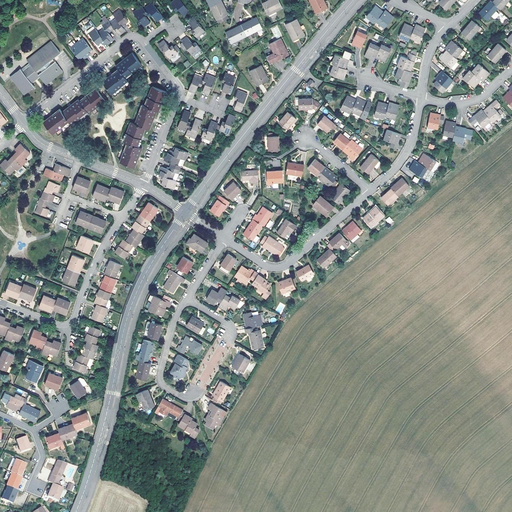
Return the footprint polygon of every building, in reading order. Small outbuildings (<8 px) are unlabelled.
[(181,0),(173,0),(170,3),(175,10),(179,8),(179,9),(184,15),(190,11),(181,0)] [(268,0),(267,1),(262,3),(268,14),(282,7),(278,0),(268,0)] [(323,0),(309,0),(316,12),(327,7),(323,0)] [(442,0),(439,3),(446,9),(454,0),(442,0)] [(492,2),(490,0),(484,7),(485,8),(480,14),(486,20),(491,15),(494,18),(499,14),(495,10),(498,7),(492,2)] [(493,0),(492,2),(498,7),(500,9),(508,0),(493,0)] [(228,14),(222,1),(211,6),(217,19),(218,18),(220,22),(228,18),(227,14),(228,14)] [(152,2),(144,8),(147,12),(149,16),(152,13),(153,15),(157,21),(163,16),(152,2)] [(144,8),(142,5),(133,12),(145,26),(151,22),(145,15),(145,16),(144,14),(147,12),(144,8)] [(374,23),(376,21),(384,12),(381,9),(379,11),(374,6),(366,16),(374,23)] [(120,9),(113,14),(116,18),(121,25),(124,28),(126,26),(125,24),(129,21),(120,9)] [(384,12),(376,21),(383,28),(392,18),(387,14),(386,14),(388,12),(385,10),(384,12)] [(505,25),(509,20),(500,13),(496,18),(505,25)] [(205,31),(194,16),(188,21),(193,28),(194,27),(194,28),(192,31),(197,37),(205,31)] [(252,19),(241,25),(247,36),(262,28),(256,17),(252,19)] [(119,35),(125,30),(124,28),(121,25),(116,18),(111,23),(109,20),(106,23),(111,30),(114,28),(119,35)] [(296,19),(285,24),(293,40),(304,35),(296,19)] [(469,39),(480,27),(473,21),(468,27),(467,25),(461,32),(469,39)] [(109,32),(111,30),(106,23),(103,25),(104,28),(99,32),(106,42),(107,44),(114,39),(109,32)] [(414,27),(410,37),(419,41),(425,30),(419,27),(418,27),(419,25),(416,24),(414,27)] [(241,25),(225,32),(231,43),(247,36),(241,25)] [(408,41),(410,37),(414,27),(411,26),(410,28),(409,27),(404,25),(398,37),(408,41)] [(106,42),(99,32),(95,28),(89,33),(98,44),(102,42),(103,44),(106,42)] [(357,46),(361,48),(367,34),(357,30),(352,42),(358,45),(357,46)] [(201,49),(196,42),(193,44),(192,43),(193,43),(188,36),(185,39),(182,41),(182,42),(180,44),(185,50),(187,48),(189,50),(193,55),(201,49)] [(83,38),(77,42),(87,56),(90,54),(88,51),(91,48),(83,38)] [(281,38),(270,43),(277,60),(289,54),(281,38)] [(158,44),(170,59),(178,52),(177,51),(174,47),(172,45),(170,48),(169,47),(168,46),(169,46),(164,40),(158,44)] [(28,62),(31,65),(23,71),(20,68),(10,76),(24,94),(34,86),(31,81),(39,75),(46,84),(63,71),(55,62),(52,59),(60,53),(51,41),(27,59),(28,62)] [(444,48),(446,50),(455,58),(462,50),(453,41),(449,45),(448,46),(447,45),(444,48)] [(87,56),(77,42),(71,47),(80,59),(83,56),(85,58),(87,56)] [(375,57),(380,47),(370,42),(365,54),(370,57),(371,57),(371,59),(374,60),(375,57)] [(494,62),(506,50),(498,43),(492,50),(493,51),(488,57),(494,62)] [(381,44),(380,47),(375,57),(378,59),(379,57),(385,60),(391,48),(381,44)] [(455,58),(446,50),(444,53),(443,54),(442,53),(441,53),(439,56),(439,57),(439,58),(441,59),(450,67),(457,59),(455,58)] [(128,81),(126,77),(142,65),(132,52),(123,59),(116,65),(119,69),(113,74),(112,73),(111,75),(103,81),(112,93),(128,81)] [(333,64),(345,69),(347,65),(345,64),(345,63),(348,58),(335,53),(331,63),(333,64)] [(397,66),(399,67),(410,71),(412,68),(410,67),(410,66),(413,60),(414,61),(416,56),(409,53),(408,56),(409,57),(408,59),(401,56),(397,66)] [(31,65),(28,62),(20,68),(23,71),(31,65)] [(478,63),(471,71),(480,79),(482,81),(485,78),(484,77),(488,71),(478,63)] [(347,69),(345,69),(333,64),(329,74),(341,79),(343,73),(344,72),(346,73),(347,69)] [(261,65),(250,70),(257,85),(268,79),(261,65)] [(410,71),(399,67),(395,76),(399,78),(398,83),(400,84),(399,86),(406,88),(408,82),(407,81),(409,76),(409,75),(411,76),(412,72),(410,71)] [(462,77),(472,86),(477,81),(478,82),(480,79),(471,71),(469,69),(462,77)] [(453,80),(442,70),(439,73),(440,74),(436,80),(434,83),(434,85),(442,92),(446,88),(453,80)] [(235,76),(225,72),(222,81),(226,82),(225,84),(224,83),(221,91),(224,91),(228,93),(235,76)] [(198,84),(201,85),(203,82),(204,77),(195,74),(188,90),(195,93),(198,86),(197,86),(198,84)] [(215,77),(206,74),(204,77),(203,82),(206,83),(205,85),(205,84),(202,92),(209,94),(215,77)] [(134,123),(145,127),(149,129),(153,119),(157,110),(159,111),(163,101),(167,91),(152,86),(148,97),(149,98),(146,105),(143,104),(140,112),(139,112),(134,123)] [(105,101),(95,88),(87,95),(86,95),(87,96),(80,102),(78,99),(70,105),(62,111),(60,109),(52,114),(43,121),(53,133),(63,126),(62,125),(69,120),(72,124),(88,112),(89,113),(105,101)] [(508,93),(503,98),(511,106),(511,91),(510,89),(507,92),(508,93)] [(247,94),(238,90),(234,98),(238,99),(238,101),(237,101),(234,108),(241,111),(247,94)] [(315,111),(320,104),(314,99),(312,99),(312,98),(298,98),(298,97),(295,97),(295,103),(299,103),(299,109),(302,109),(312,108),(315,111)] [(350,113),(351,111),(356,99),(353,98),(352,100),(351,99),(346,97),(340,108),(350,113)] [(360,99),(357,98),(356,99),(351,111),(360,115),(360,117),(365,119),(371,103),(368,101),(367,102),(366,104),(365,103),(360,101),(360,99)] [(486,108),(483,110),(491,120),(492,122),(500,115),(503,112),(500,109),(498,111),(495,108),(500,104),(496,99),(491,104),(492,105),(488,109),(487,109),(486,108)] [(388,104),(385,116),(395,119),(399,106),(393,105),(392,104),(393,103),(389,102),(388,104)] [(384,118),(385,116),(388,104),(385,103),(384,105),(383,105),(378,103),(374,115),(384,118)] [(307,116),(312,108),(302,109),(302,111),(306,111),(303,116),(307,116)] [(479,113),(474,117),(477,121),(482,127),(491,120),(483,110),(481,109),(478,111),(480,113),(479,113)] [(178,127),(187,131),(189,126),(190,123),(187,121),(187,120),(188,120),(191,113),(184,110),(178,127)] [(286,129),(287,128),(292,122),(293,123),(297,119),(287,112),(279,123),(286,129)] [(222,121),(219,129),(229,133),(236,116),(229,114),(226,121),(226,122),(222,121)] [(440,115),(441,114),(437,114),(437,115),(435,115),(430,114),(427,127),(437,129),(439,122),(440,115)] [(324,115),(319,122),(326,127),(325,129),(328,131),(331,127),(334,123),(324,115)] [(472,116),(468,120),(473,125),(476,121),(472,116)] [(187,131),(186,134),(195,138),(202,121),(195,119),(192,125),(193,126),(193,127),(189,126),(187,131)] [(205,128),(201,136),(211,140),(218,123),(211,120),(208,127),(209,128),(208,129),(205,128)] [(141,137),(145,127),(134,123),(131,121),(126,132),(128,133),(124,141),(129,143),(125,151),(125,150),(120,161),(134,167),(138,157),(142,148),(138,146),(141,137)] [(443,135),(453,137),(456,125),(456,122),(453,122),(453,123),(446,122),(443,135)] [(464,139),(471,140),(472,132),(466,130),(466,129),(460,128),(459,128),(459,126),(456,125),(453,137),(452,140),(463,142),(464,139)] [(395,148),(397,144),(396,143),(398,137),(400,137),(401,134),(386,129),(383,139),(391,142),(390,147),(395,148)] [(268,133),(268,136),(268,150),(279,150),(278,136),(272,136),(272,133),(268,133)] [(341,133),(334,141),(343,149),(350,141),(341,133)] [(362,148),(351,139),(350,141),(343,149),(351,155),(349,157),(353,160),(354,159),(357,155),(362,148)] [(332,142),(342,150),(343,149),(334,141),(332,142)] [(15,149),(17,151),(18,152),(16,154),(15,153),(13,156),(22,165),(27,160),(25,158),(30,152),(21,143),(15,149)] [(171,150),(169,153),(180,158),(183,159),(185,159),(188,152),(176,147),(174,151),(171,150)] [(169,153),(167,153),(164,160),(172,163),(170,166),(179,170),(180,166),(183,159),(180,158),(169,153)] [(439,163),(425,154),(423,153),(420,159),(418,162),(430,170),(433,164),(437,166),(439,163)] [(379,160),(371,154),(360,167),(368,173),(374,165),(379,160)] [(9,162),(8,161),(5,159),(0,165),(10,174),(15,168),(17,170),(22,165),(13,156),(10,159),(11,160),(10,161),(9,162)] [(317,176),(324,167),(315,158),(307,167),(317,176)] [(430,170),(418,162),(415,160),(413,163),(414,164),(410,170),(421,177),(423,175),(426,177),(430,170)] [(302,175),(304,165),(288,162),(286,173),(302,175)] [(71,168),(57,163),(53,170),(46,167),(43,174),(62,181),(64,175),(68,176),(71,168)] [(179,170),(170,166),(169,169),(161,166),(160,171),(161,171),(160,174),(161,175),(172,179),(175,180),(178,173),(179,170)] [(316,176),(328,186),(331,189),(337,183),(334,180),(335,178),(329,173),(326,170),(327,169),(324,167),(317,176),(316,176)] [(258,181),(257,169),(250,170),(242,170),(243,179),(250,179),(250,182),(258,181)] [(329,173),(335,178),(337,177),(327,169),(326,170),(329,173)] [(271,172),(267,173),(268,182),(273,182),(273,181),(283,180),(283,170),(273,171),(271,171),(271,172)] [(79,188),(87,191),(91,181),(78,175),(73,188),(79,190),(79,188)] [(172,179),(161,175),(160,178),(163,179),(161,183),(174,188),(177,181),(175,180),(172,179)] [(402,177),(391,187),(392,188),(398,195),(409,186),(402,177)] [(44,191),(50,193),(52,190),(53,190),(57,192),(60,185),(49,181),(47,188),(46,188),(44,191)] [(231,198),(241,189),(234,181),(224,190),(231,198)] [(98,184),(93,194),(101,197),(100,198),(106,201),(107,198),(111,189),(98,184)] [(343,196),(348,189),(341,184),(330,197),(338,204),(344,197),(343,196)] [(113,198),(121,201),(125,191),(112,186),(111,189),(107,198),(113,200),(113,198)] [(388,205),(398,195),(392,188),(381,197),(388,205)] [(39,201),(45,204),(46,200),(47,201),(48,201),(52,203),(55,195),(52,194),(50,193),(44,191),(41,199),(40,198),(39,201)] [(219,216),(223,210),(229,201),(220,195),(210,210),(219,216)] [(321,208),(328,214),(334,207),(330,204),(325,200),(320,196),(314,204),(320,209),(321,208)] [(45,204),(39,201),(37,205),(38,205),(36,212),(46,216),(49,210),(45,208),(44,208),(43,207),(45,204)] [(141,214),(150,220),(158,208),(149,202),(141,214)] [(263,206),(258,214),(257,215),(255,214),(253,218),(262,225),(264,226),(273,212),(263,206)] [(370,214),(364,219),(370,227),(383,215),(375,207),(369,212),(370,214)] [(87,215),(80,212),(76,222),(89,227),(94,215),(88,213),(87,215)] [(150,220),(141,214),(132,226),(135,228),(142,233),(150,220)] [(94,215),(89,227),(102,232),(106,222),(98,219),(99,217),(94,215)] [(252,223),(245,234),(252,239),(262,225),(253,218),(251,222),(252,223)] [(296,225),(286,219),(277,232),(284,237),(289,230),(291,232),(296,225)] [(266,227),(271,229),(274,222),(269,220),(266,227)] [(343,231),(353,243),(360,236),(357,233),(361,230),(353,221),(347,226),(347,227),(343,231)] [(252,223),(251,222),(243,233),(245,234),(252,223)] [(142,233),(135,228),(126,241),(133,245),(136,247),(144,234),(142,233)] [(330,248),(333,252),(342,243),(346,247),(350,244),(339,233),(329,242),(330,243),(327,245),(330,248)] [(203,252),(208,243),(194,234),(191,239),(190,238),(187,243),(192,246),(193,245),(203,252)] [(89,246),(92,239),(85,236),(82,235),(77,248),(89,252),(91,247),(89,246)] [(267,238),(264,236),(260,242),(263,244),(262,246),(265,249),(266,248),(276,255),(282,246),(268,236),(267,238)] [(126,241),(124,239),(115,252),(124,258),(133,245),(126,241)] [(323,257),(318,261),(324,267),(337,256),(333,252),(330,248),(322,255),(324,256),(323,257)] [(236,259),(228,253),(221,264),(221,265),(219,269),(228,274),(230,270),(229,270),(236,259)] [(73,255),(68,267),(78,271),(81,264),(83,265),(85,259),(73,255)] [(191,266),(193,262),(184,256),(177,267),(186,272),(190,265),(191,266)] [(106,275),(115,278),(121,264),(110,260),(104,274),(106,275)] [(314,273),(309,264),(304,267),(297,271),(301,280),(314,273)] [(250,271),(241,265),(235,276),(247,284),(251,277),(254,279),(258,274),(258,273),(251,269),(250,271)] [(75,279),(78,271),(68,267),(63,280),(75,285),(77,280),(75,279)] [(164,286),(167,288),(173,292),(180,280),(179,279),(181,276),(170,269),(167,274),(171,276),(164,286)] [(265,293),(264,294),(268,296),(270,292),(267,290),(271,284),(267,281),(266,281),(265,281),(264,280),(264,278),(258,274),(254,279),(252,283),(258,287),(258,288),(265,293)] [(115,278),(106,275),(100,289),(111,293),(116,279),(115,278)] [(295,288),(291,277),(284,280),(278,283),(282,293),(295,288)] [(10,281),(6,291),(13,294),(12,296),(18,298),(19,295),(20,293),(23,286),(10,281)] [(37,288),(24,283),(23,286),(20,293),(19,295),(26,298),(32,301),(37,288)] [(225,295),(228,291),(221,287),(218,292),(212,289),(206,299),(214,303),(217,299),(221,302),(225,295)] [(111,293),(100,289),(95,302),(97,304),(105,307),(111,293)] [(44,295),(40,305),(47,308),(46,309),(52,312),(53,309),(54,307),(57,300),(44,295)] [(170,307),(172,302),(164,298),(163,299),(154,295),(151,301),(152,302),(149,309),(162,316),(166,309),(165,308),(166,305),(170,307)] [(221,302),(219,306),(226,310),(229,305),(235,308),(240,300),(232,295),(231,298),(225,295),(221,302)] [(61,310),(60,312),(66,314),(71,302),(58,297),(57,300),(54,307),(61,310)] [(276,311),(281,313),(284,304),(279,302),(276,311)] [(105,307),(97,304),(92,318),(102,322),(108,308),(105,307)] [(244,313),(246,328),(254,327),(262,325),(260,315),(259,315),(252,316),(251,312),(244,313)] [(10,325),(11,323),(7,321),(6,322),(4,321),(4,320),(5,317),(0,315),(0,329),(1,329),(0,330),(0,332),(6,335),(10,325)] [(187,325),(201,334),(205,327),(202,325),(204,323),(192,316),(187,325)] [(153,337),(158,338),(159,338),(162,325),(151,322),(148,336),(153,337)] [(17,325),(16,328),(16,329),(15,329),(13,328),(14,327),(10,325),(6,335),(5,338),(11,340),(13,337),(20,340),(25,328),(17,325)] [(88,341),(95,344),(101,330),(91,325),(85,340),(88,341)] [(255,330),(254,327),(246,328),(246,332),(250,332),(253,348),(264,346),(260,329),(255,330)] [(40,336),(41,335),(42,332),(35,329),(30,341),(37,344),(36,347),(43,350),(46,340),(47,337),(44,336),(43,337),(40,336)] [(187,344),(191,346),(189,348),(198,353),(203,344),(195,340),(195,339),(191,336),(190,338),(187,336),(181,346),(180,345),(177,349),(184,353),(186,349),(185,348),(187,344)] [(144,339),(143,343),(142,348),(141,352),(142,352),(147,354),(149,354),(150,350),(152,350),(154,342),(144,339)] [(54,340),(53,343),(52,344),(49,343),(50,341),(46,340),(43,350),(42,352),(48,355),(49,352),(57,355),(62,343),(54,340)] [(90,358),(93,359),(98,345),(95,344),(88,341),(82,355),(90,358)] [(0,358),(0,367),(7,371),(14,355),(4,350),(0,358)] [(243,372),(251,360),(240,353),(232,366),(236,368),(234,370),(235,372),(237,374),(239,373),(241,371),(243,372)] [(85,369),(87,365),(90,367),(93,359),(90,358),(82,355),(79,354),(74,368),(87,373),(88,370),(85,369)] [(189,360),(178,354),(175,359),(176,362),(171,371),(171,372),(174,374),(175,375),(177,377),(184,375),(186,372),(185,370),(188,370),(189,369),(188,363),(189,360)] [(37,381),(40,373),(39,372),(40,370),(41,370),(43,366),(30,360),(26,368),(29,369),(26,377),(37,381)] [(148,362),(140,360),(136,377),(147,379),(151,363),(148,362)] [(62,378),(50,373),(45,384),(58,389),(62,378)] [(77,379),(78,380),(70,386),(78,397),(86,392),(82,386),(87,383),(82,376),(77,379)] [(213,399),(221,403),(230,386),(221,381),(213,395),(215,396),(213,399)] [(142,400),(146,409),(155,405),(148,388),(136,393),(140,401),(142,400)] [(8,403),(11,396),(5,393),(2,400),(8,403)] [(24,404),(25,402),(11,396),(8,403),(6,406),(16,411),(18,408),(21,410),(24,404)] [(169,412),(179,417),(183,411),(183,410),(163,398),(158,405),(161,407),(159,411),(167,415),(169,412)] [(208,408),(211,409),(213,411),(211,414),(210,416),(208,414),(205,420),(207,421),(205,424),(213,428),(215,424),(218,425),(224,416),(220,414),(223,409),(211,402),(208,408)] [(21,410),(20,414),(36,421),(40,411),(24,404),(21,410)] [(186,413),(183,411),(179,417),(178,419),(180,420),(178,425),(191,432),(190,434),(195,438),(200,430),(195,427),(198,423),(192,420),(193,418),(185,414),(186,413)] [(79,417),(78,416),(72,418),(74,423),(74,425),(76,429),(91,423),(87,414),(79,417)] [(66,428),(65,426),(58,429),(60,432),(62,440),(78,434),(76,429),(74,425),(66,428)] [(54,436),(47,439),(50,448),(60,444),(62,449),(65,448),(64,445),(62,440),(60,432),(54,434),(54,436)] [(30,448),(26,436),(17,439),(21,452),(30,448)] [(12,472),(20,476),(26,464),(16,459),(13,466),(10,465),(8,468),(11,470),(10,472),(12,472)] [(57,485),(66,462),(58,460),(49,482),(53,483),(57,485)] [(8,480),(6,485),(8,486),(16,489),(21,477),(20,476),(12,472),(8,480)] [(69,482),(66,489),(71,491),(74,484),(69,482)] [(57,500),(63,488),(57,485),(53,483),(47,496),(57,500)] [(12,502),(17,490),(16,489),(8,486),(2,499),(12,502)]
